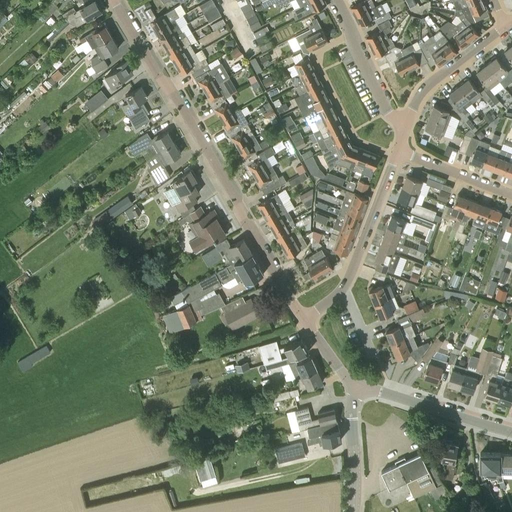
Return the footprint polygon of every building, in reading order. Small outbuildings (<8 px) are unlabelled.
[(61,2),(63,0),(54,0),(43,11),(48,16),(58,7),(56,4),(60,1),(61,2)] [(102,11),(96,0),(81,8),(76,11),(74,7),(63,14),(66,18),(57,26),(58,26),(54,30),(46,37),(50,41),(57,34),(70,23),(70,22),(74,20),(77,25),(102,11)] [(204,12),(216,5),(213,0),(207,0),(200,4),(204,12)] [(275,2),(279,0),(265,0),(261,2),(262,4),(256,7),(258,11),(275,2)] [(294,9),(300,7),(313,0),(292,0),(290,1),(294,9)] [(324,0),(313,0),(300,7),(302,11),(294,15),(296,20),(327,4),(324,0)] [(356,17),(371,9),(376,6),(372,0),(364,0),(351,7),(356,17)] [(465,17),(467,16),(486,8),(482,0),(480,0),(464,7),(462,7),(462,8),(464,13),(459,15),(465,17)] [(371,9),(356,17),(360,25),(363,23),(363,24),(375,18),(377,23),(391,16),(388,11),(391,9),(386,1),(382,4),(382,3),(376,6),(371,9)] [(244,13),(253,9),(250,3),(241,7),(244,13)] [(209,17),(219,11),(216,5),(206,12),(209,17)] [(150,21),(157,17),(150,6),(147,8),(144,10),(150,21)] [(173,20),(175,19),(179,16),(174,7),(157,17),(150,21),(156,30),(173,20)] [(467,16),(469,20),(474,18),(475,21),(489,15),(486,8),(467,16)] [(247,19),(256,15),(253,9),(244,13),(247,19)] [(429,25),(429,26),(434,22),(434,21),(428,14),(425,17),(429,25)] [(250,25),(259,21),(256,15),(247,19),(250,25)] [(469,20),(467,16),(465,17),(459,15),(459,16),(462,20),(456,24),(459,26),(471,41),(480,34),(469,20)] [(311,28),(320,46),(329,41),(316,17),(312,20),(313,23),(308,25),(310,29),(311,28)] [(426,25),(429,25),(425,17),(421,18),(422,22),(426,25)] [(214,30),(226,24),(223,18),(211,25),(214,30)] [(180,28),(182,27),(180,27),(175,19),(173,20),(156,30),(161,39),(180,28)] [(387,38),(388,37),(386,33),(392,30),(389,25),(391,24),(389,19),(378,24),(381,29),(366,37),(370,46),(387,38)] [(259,21),(250,25),(253,30),(262,26),(259,21)] [(463,47),(471,41),(459,26),(456,24),(450,29),(463,47)] [(95,47),(112,37),(106,25),(99,29),(98,28),(80,38),(83,44),(90,40),(94,48),(95,47)] [(166,48),(187,36),(182,27),(180,28),(161,39),(166,48)] [(310,51),(320,46),(311,28),(310,29),(295,36),(298,41),(304,38),(306,43),(300,46),(303,51),(309,54),(310,51)] [(257,39),(266,34),(263,29),(254,33),(257,39)] [(436,41),(449,58),(457,52),(441,30),(433,36),(436,41)] [(259,44),(269,40),(266,35),(257,39),(259,44)] [(171,56),(190,44),(191,44),(187,36),(166,48),(171,56)] [(439,66),(449,58),(436,41),(433,36),(420,46),(421,47),(419,48),(423,57),(423,59),(425,62),(428,60),(431,65),(435,62),(439,66)] [(95,47),(94,48),(98,55),(91,59),(92,65),(86,69),(90,76),(96,72),(97,74),(109,67),(104,58),(113,53),(112,52),(118,48),(112,37),(95,47)] [(395,46),(395,45),(395,44),(393,41),(392,41),(390,37),(388,37),(387,38),(370,46),(375,55),(390,48),(393,47),(395,46)] [(263,52),(274,46),(271,41),(260,46),(263,52)] [(423,57),(419,48),(415,49),(412,43),(403,47),(401,52),(410,69),(420,64),(425,62),(423,59),(423,57)] [(176,65),(196,53),(190,44),(171,56),(176,65)] [(401,52),(403,47),(402,48),(396,45),(395,45),(395,46),(393,47),(390,48),(391,50),(385,54),(391,66),(396,64),(401,74),(410,69),(401,52)] [(242,53),(237,46),(231,51),(236,58),(242,53)] [(308,58),(309,54),(303,51),(302,55),(300,52),(292,56),(296,63),(294,64),(298,73),(312,66),(308,58)] [(31,65),(38,58),(32,52),(25,59),(24,58),(16,67),(20,71),(29,63),(31,65)] [(193,73),(209,64),(205,58),(200,61),(196,53),(176,65),(181,73),(189,68),(193,73)] [(266,55),(261,58),(265,66),(270,63),(266,55)] [(511,67),(507,71),(496,56),(487,63),(497,76),(500,80),(503,85),(511,80),(511,81),(511,67)] [(257,73),(262,70),(256,57),(250,60),(257,73)] [(113,87),(121,81),(120,79),(133,72),(126,61),(118,65),(120,68),(106,76),(113,87)] [(217,84),(223,80),(230,76),(222,62),(211,68),(209,64),(193,73),(198,83),(200,83),(205,91),(217,84)] [(500,81),(500,80),(497,76),(487,63),(477,71),(494,93),(490,96),(496,103),(500,100),(495,94),(504,87),(500,81)] [(297,85),(317,75),(312,66),(298,73),(298,74),(291,77),(295,86),(297,85)] [(56,81),(64,74),(59,69),(51,76),(56,81)] [(271,75),(262,79),(266,87),(274,82),(271,75)] [(301,94),(321,83),(317,75),(297,85),(295,86),(300,95),(301,94)] [(56,82),(51,77),(47,80),(46,80),(39,86),(45,92),(56,82)] [(496,103),(490,96),(484,88),(480,91),(469,77),(459,84),(470,97),(473,102),(482,95),(491,107),(496,103)] [(222,101),(224,99),(224,98),(232,94),(223,80),(217,84),(205,91),(210,99),(208,100),(212,106),(222,101)] [(306,102),(326,92),(321,83),(301,94),(300,95),(294,98),(299,106),(306,102)] [(465,108),(473,102),(470,97),(459,84),(448,92),(454,100),(467,115),(470,113),(465,108)] [(128,116),(143,107),(140,101),(147,97),(141,86),(125,94),(129,101),(122,105),(128,116)] [(270,96),(276,93),(274,88),(268,91),(270,96)] [(92,111),(109,98),(102,89),(85,102),(92,111)] [(13,106),(27,93),(25,90),(10,103),(13,106)] [(310,112),(331,101),(326,92),(306,102),(299,106),(303,115),(310,112)] [(276,106),(282,103),(279,98),(273,101),(276,106)] [(233,113),(241,108),(240,107),(233,111),(227,101),(226,102),(224,99),(222,101),(212,106),(214,110),(215,109),(222,119),(233,113)] [(444,122),(448,124),(452,114),(448,113),(449,110),(452,108),(449,103),(441,100),(439,106),(434,104),(429,116),(444,122)] [(451,102),(471,128),(474,132),(478,129),(467,115),(454,100),(451,102)] [(268,111),(273,108),(269,101),(264,104),(268,111)] [(316,119),(335,110),(331,101),(310,112),(303,115),(308,124),(314,120),(316,119)] [(280,113),(285,110),(289,108),(286,103),(277,107),(280,113)] [(241,127),(247,123),(249,122),(241,108),(233,113),(222,119),(226,127),(225,128),(228,134),(241,127)] [(268,117),(275,113),(273,108),(265,112),(268,117)] [(319,129),(340,119),(335,110),(316,119),(314,120),(319,129)] [(494,118),(493,118),(496,116),(493,113),(491,115),(489,112),(483,117),(488,123),(494,118)] [(285,125),(293,121),(290,115),(282,119),(285,125)] [(444,135),(448,124),(444,122),(429,116),(425,127),(444,135)] [(324,138),(344,128),(340,119),(319,129),(313,132),(318,142),(324,138)] [(45,121),(41,124),(38,126),(43,132),(50,126),(46,120),(45,121)] [(293,121),(285,125),(288,131),(296,127),(293,121)] [(274,132),(283,128),(280,122),(271,126),(274,132)] [(251,140),(255,137),(251,130),(247,123),(241,127),(228,134),(231,140),(233,139),(238,147),(251,140)] [(103,127),(98,131),(103,138),(109,134),(103,127)] [(322,150),(348,136),(344,128),(324,138),(318,142),(322,150)] [(466,134),(472,136),(475,133),(474,132),(471,128),(466,132),(465,134),(466,134)] [(158,151),(174,142),(168,131),(161,135),(160,134),(151,139),(147,132),(138,137),(138,138),(128,146),(133,155),(152,145),(156,152),(158,151)] [(295,142),(304,138),(300,131),(291,135),(295,142)] [(497,143),(500,135),(494,133),(491,141),(497,143)] [(465,153),(472,136),(466,134),(459,150),(465,153)] [(341,157),(353,145),(348,136),(322,150),(331,168),(336,163),(341,158),(341,157)] [(245,162),(257,155),(255,152),(257,151),(256,150),(262,147),(255,137),(251,140),(238,147),(243,155),(241,156),(245,162)] [(289,138),(283,141),(290,154),(296,151),(289,138)] [(304,138),(295,142),(298,148),(307,144),(304,138)] [(483,165),(488,151),(491,143),(480,139),(476,147),(471,160),(483,165)] [(158,151),(156,152),(147,160),(151,166),(150,166),(151,167),(148,169),(150,173),(156,183),(170,175),(164,165),(175,159),(174,157),(181,153),(174,142),(158,151)] [(450,156),(454,147),(448,144),(444,154),(450,156)] [(353,170),(361,148),(353,145),(341,157),(341,158),(336,163),(353,170)] [(364,167),(370,151),(361,148),(353,170),(362,173),(364,167)] [(312,155),(313,155),(311,149),(301,154),(304,159),(312,155)] [(504,173),(509,160),(511,152),(506,150),(503,157),(499,156),(493,169),(504,173)] [(255,175),(272,165),(267,157),(264,151),(257,155),(245,162),(247,167),(249,166),(255,175)] [(364,167),(362,173),(372,177),(380,155),(370,151),(364,167)] [(493,169),(499,156),(488,151),(483,165),(493,169)] [(312,155),(304,159),(307,165),(307,166),(315,162),(312,155)] [(299,174),(306,170),(302,163),(296,167),(299,174)] [(272,165),(255,175),(259,183),(257,184),(261,190),(267,186),(269,191),(287,181),(283,174),(279,176),(272,165)] [(197,180),(190,169),(183,173),(184,176),(172,183),(174,185),(164,191),(172,204),(174,203),(179,212),(180,212),(183,217),(195,209),(192,204),(197,201),(194,195),(199,192),(193,182),(197,180)] [(292,186),(308,177),(304,172),(289,181),(292,186)] [(342,185),(345,178),(329,173),(327,179),(342,185)] [(402,187),(418,193),(422,180),(407,175),(402,187)] [(440,187),(442,182),(428,177),(426,183),(441,189),(441,187),(440,187)] [(353,190),(356,183),(348,180),(346,187),(353,190)] [(367,191),(369,184),(359,180),(356,187),(367,191)] [(327,184),(319,181),(317,187),(324,190),(327,184)] [(440,187),(441,187),(450,191),(452,186),(442,182),(440,187)] [(414,202),(418,193),(402,187),(398,198),(413,204),(410,211),(433,219),(436,211),(414,202)] [(303,202),(304,202),(312,197),(313,188),(300,195),(303,202)] [(446,201),(450,192),(440,189),(437,198),(446,201)] [(343,200),(365,208),(370,195),(365,193),(364,196),(347,190),(343,200)] [(263,214),(281,204),(283,202),(277,193),(258,205),(263,214)] [(450,215),(457,217),(461,219),(469,199),(458,194),(453,207),(446,204),(441,216),(448,219),(450,215)] [(29,197),(24,201),(28,205),(32,201),(29,197)] [(312,197),(304,202),(307,207),(312,204),(312,197)] [(474,216),(480,203),(469,199),(461,219),(460,222),(457,230),(463,232),(469,214),(474,216)] [(113,217),(126,208),(120,200),(107,209),(113,217)] [(362,217),(365,208),(343,200),(342,204),(339,203),(336,208),(341,210),(362,217)] [(142,211),(136,202),(126,210),(130,218),(142,211)] [(486,220),(491,207),(480,203),(474,216),(472,223),(483,227),(486,220)] [(268,223),(288,211),(285,206),(283,208),(281,204),(263,214),(268,223)] [(189,241),(196,252),(226,234),(222,227),(224,226),(214,209),(205,214),(200,205),(195,209),(183,217),(179,220),(181,224),(189,219),(191,222),(189,223),(196,236),(198,234),(199,236),(189,241)] [(491,207),(486,220),(497,225),(502,211),(491,207)] [(358,227),(362,217),(341,210),(336,208),(335,213),(338,214),(337,219),(339,219),(358,227)] [(99,227),(112,218),(106,210),(93,220),(99,227)] [(273,231),(293,220),(288,211),(268,223),(273,231)] [(304,224),(311,220),(311,215),(311,214),(302,219),(304,224)] [(387,225),(407,232),(410,222),(405,221),(406,220),(392,214),(387,225)] [(412,214),(410,221),(433,229),(436,223),(412,214)] [(510,253),(511,246),(511,215),(506,228),(511,231),(507,241),(508,242),(503,254),(508,256),(510,253)] [(298,228),(304,224),(302,219),(295,223),(293,220),(273,231),(278,240),(298,228)] [(354,236),(358,227),(339,219),(337,219),(335,223),(333,228),(324,224),(334,228),(354,236)] [(460,222),(456,221),(454,220),(452,228),(453,228),(457,230),(460,222)] [(351,245),(354,236),(334,228),(324,224),(322,229),(331,232),(330,237),(336,240),(351,245)] [(403,243),(407,232),(387,225),(383,236),(397,242),(403,243)] [(283,248),(303,237),(298,228),(278,240),(283,248)] [(479,238),(482,231),(475,228),(473,236),(475,236),(478,238),(479,238)] [(418,248),(403,243),(397,242),(383,236),(379,248),(397,254),(393,252),(395,248),(407,253),(408,251),(423,256),(425,251),(418,248)] [(303,237),(283,248),(286,253),(290,259),(295,256),(294,253),(302,249),(302,248),(307,245),(303,237)] [(347,255),(351,245),(336,240),(330,237),(326,246),(347,255)] [(231,265),(252,254),(244,239),(231,245),(227,238),(215,244),(219,251),(222,249),(231,265)] [(425,251),(427,245),(420,242),(418,248),(425,251)] [(6,245),(11,253),(14,251),(9,243),(6,245)] [(400,255),(397,254),(379,248),(375,258),(378,259),(375,266),(386,270),(393,273),(400,255)] [(314,257),(324,274),(333,268),(322,249),(313,254),(314,257)] [(221,306),(225,305),(219,292),(205,298),(203,294),(222,284),(222,283),(235,276),(238,281),(243,279),(245,283),(263,274),(252,254),(231,265),(182,291),(170,296),(171,299),(173,302),(174,301),(175,304),(186,298),(189,304),(192,311),(198,309),(201,315),(221,306)] [(315,278),(324,274),(314,257),(313,254),(304,259),(310,271),(303,275),(306,280),(314,275),(315,278)] [(444,268),(437,284),(447,286),(453,272),(444,268)] [(384,279),(386,273),(376,269),(373,275),(374,276),(384,279)] [(419,273),(412,271),(409,279),(417,281),(419,273)] [(457,286),(461,275),(456,273),(451,284),(457,286)] [(467,281),(470,276),(465,274),(459,289),(463,291),(464,289),(476,293),(480,280),(474,278),(473,279),(472,279),(471,279),(470,279),(469,280),(469,281),(467,281)] [(375,304),(388,298),(383,284),(382,285),(384,279),(374,276),(371,283),(372,285),(368,286),(375,304)] [(500,276),(498,281),(505,284),(507,278),(500,276)] [(94,287),(89,281),(80,287),(84,294),(94,287)] [(487,292),(492,294),(495,288),(489,286),(487,292)] [(504,300),(507,290),(498,288),(495,297),(504,300)] [(388,298),(375,304),(380,317),(381,319),(388,316),(387,314),(394,311),(388,298)] [(233,301),(225,305),(221,306),(233,329),(260,314),(252,299),(236,308),(233,301)] [(475,303),(469,299),(465,306),(471,309),(475,303)] [(404,315),(419,308),(415,300),(403,305),(405,308),(402,309),(404,315)] [(203,318),(201,315),(198,309),(192,311),(189,304),(177,308),(163,315),(170,332),(203,318)] [(392,344),(405,339),(413,335),(416,334),(411,321),(426,314),(423,306),(419,308),(404,315),(395,319),(398,325),(392,328),(391,326),(385,328),(392,344)] [(413,335),(405,339),(392,344),(397,357),(398,359),(405,357),(404,355),(409,352),(417,360),(426,348),(423,342),(418,345),(413,335)] [(428,363),(424,376),(438,380),(442,367),(446,368),(448,361),(433,356),(443,341),(437,337),(422,358),(428,363)] [(265,364),(293,356),(309,351),(302,338),(283,347),(285,349),(263,356),(265,364)] [(31,363),(50,352),(46,345),(16,361),(22,372),(33,366),(31,363)] [(467,367),(460,388),(462,388),(462,390),(467,391),(468,390),(472,392),(477,376),(476,376),(478,371),(487,374),(487,373),(493,354),(494,350),(482,346),(479,357),(472,354),(467,367)] [(460,349),(453,347),(451,352),(448,362),(454,364),(454,363),(455,363),(458,354),(460,349)] [(489,378),(484,395),(491,397),(490,399),(497,401),(502,382),(495,380),(496,377),(502,357),(493,354),(487,373),(491,374),(490,376),(491,376),(490,378),(489,378)] [(296,378),(317,369),(311,357),(296,363),(293,356),(265,364),(267,370),(289,363),(296,378)] [(237,371),(250,368),(248,361),(235,364),(237,371)] [(467,367),(455,363),(454,363),(454,364),(453,368),(452,368),(447,384),(452,385),(451,386),(457,388),(457,387),(460,388),(467,367)] [(317,369),(296,378),(300,388),(307,387),(308,388),(323,381),(317,369)] [(511,378),(505,376),(497,401),(503,403),(504,401),(510,403),(511,398),(511,378)] [(300,394),(298,388),(289,391),(289,390),(272,395),(274,401),(300,394)] [(300,430),(337,420),(335,411),(335,408),(318,412),(319,418),(311,420),(308,406),(294,410),(300,430)] [(337,420),(300,430),(290,432),(293,443),(302,441),(303,443),(307,441),(308,444),(319,441),(320,445),(341,439),(337,420)] [(451,442),(452,440),(446,440),(446,441),(444,441),(441,460),(448,461),(445,477),(453,479),(459,444),(451,442)] [(289,459),(305,455),(302,442),(275,449),(279,461),(289,459)] [(443,483),(427,449),(421,452),(406,459),(405,456),(396,461),(397,464),(382,471),(390,488),(406,480),(414,496),(430,489),(435,498),(445,492),(441,484),(443,483)] [(490,478),(491,480),(497,478),(498,481),(499,481),(504,480),(503,478),(501,472),(502,454),(501,453),(491,452),(481,452),(481,471),(482,471),(485,477),(487,476),(488,478),(490,478)] [(511,453),(502,454),(501,472),(511,471),(511,453)] [(203,460),(208,478),(216,475),(210,457),(203,460)] [(168,467),(171,474),(182,471),(180,464),(176,465),(168,467)] [(168,467),(162,469),(164,476),(171,474),(168,467)] [(488,501),(494,498),(486,482),(480,485),(488,501)] [(470,501),(483,496),(478,483),(466,488),(470,501)]
